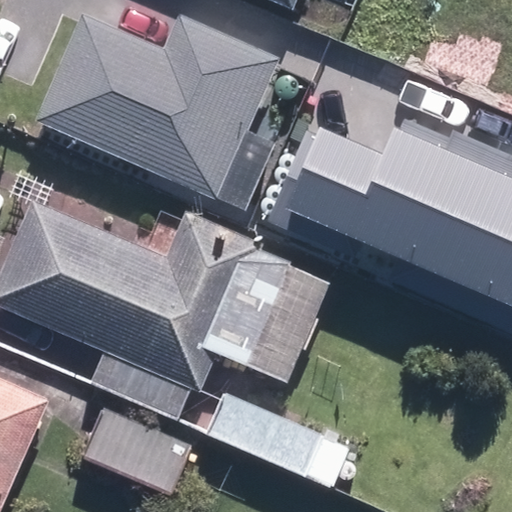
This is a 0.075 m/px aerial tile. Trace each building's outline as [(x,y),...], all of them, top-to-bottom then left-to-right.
[(296,0),(335,17),(342,0),(296,0)] [(289,58),(194,14),(177,49),(92,9),(42,113),(291,230),(326,155),(258,123),(289,58)] [(190,412),(204,380),(213,384),(227,351),(296,380),(340,278),(186,213),(168,254),(38,199),(0,288),(0,297),(114,346),(102,375),(190,412)] [(0,511),(9,511),(57,398),(0,374),(0,511)] [(237,391),(218,435),(333,485),(352,442),(237,391)] [(111,407),(90,455),(180,494),(201,446),(111,407)]
